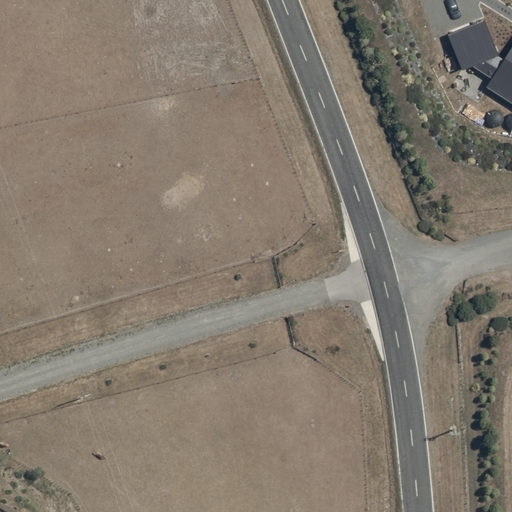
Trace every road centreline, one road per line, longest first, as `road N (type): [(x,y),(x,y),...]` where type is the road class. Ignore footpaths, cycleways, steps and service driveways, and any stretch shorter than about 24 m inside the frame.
road 1 (tertiary): [(383,281),(279,0)]
road 2 (tertiary): [(414,511),(408,412),(383,281)]
road 3 (residential): [(383,281),(511,241)]
